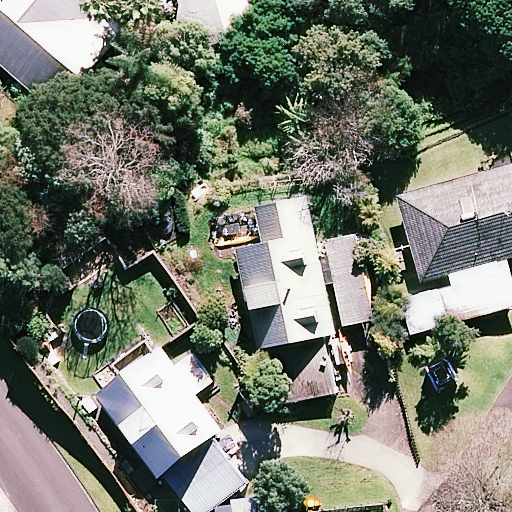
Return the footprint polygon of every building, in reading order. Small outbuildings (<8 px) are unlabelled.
[(107,0),(0,0),(0,60),(58,113),(119,44),(94,22),(111,3),(107,0)] [(260,0),(189,0),(200,44),(267,29),(260,0)] [(511,257),(511,169),(404,199),(426,281),(452,273),(465,320),(511,307),(511,262),(511,258),(511,257)] [(323,242),(314,198),(263,208),(270,243),(243,248),(263,348),(387,323),(369,233),(323,242)] [(129,334),(105,302),(72,326),(96,358),(129,334)] [(207,511),(250,481),(217,437),(226,430),(200,394),(218,381),(198,354),(179,369),(163,348),(99,395),(161,478),(167,473),(196,511),(207,511)]
